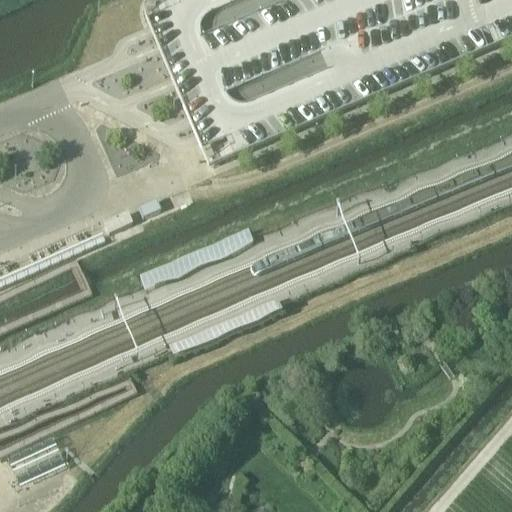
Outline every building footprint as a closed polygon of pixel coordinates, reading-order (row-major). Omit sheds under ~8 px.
[(132,227),(127,216),(104,227),(109,238),(132,227)] [(140,284),(145,295),(253,248),(248,237),(140,284)] [(168,348),(173,360),(282,313),(277,302),(168,348)] [(6,462),(10,470),(56,449),(53,441),(6,462)] [(12,474),(19,489),(64,469),(58,454),(12,474)]
